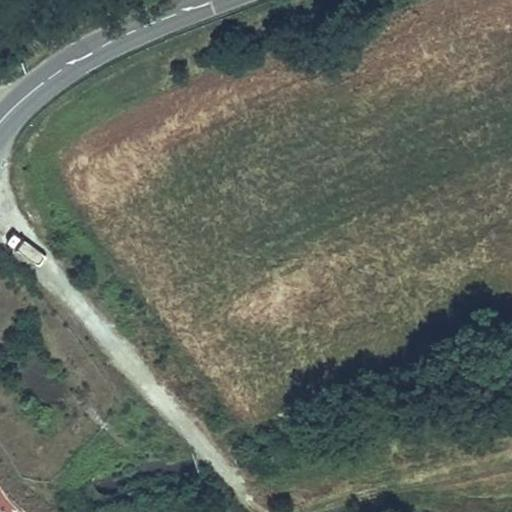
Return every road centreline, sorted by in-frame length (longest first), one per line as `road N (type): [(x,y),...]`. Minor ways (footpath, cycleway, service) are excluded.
road 1 (track): [(0,198),(51,280),(255,500),(382,494),(511,443)]
road 2 (tertiary): [(210,0),(69,64),(0,122)]
